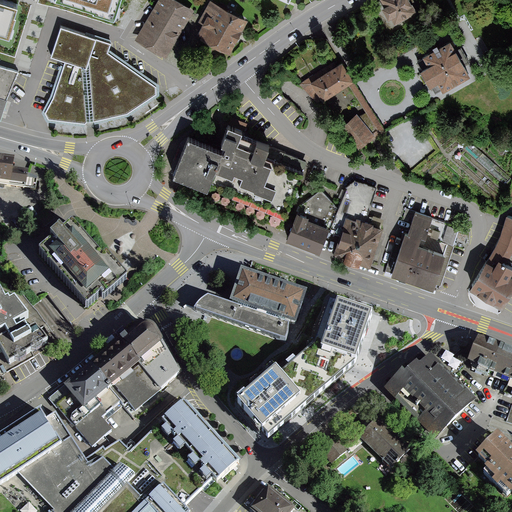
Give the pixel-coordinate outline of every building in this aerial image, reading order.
[(0,0),(0,25),(9,29),(17,0),(0,0)] [(38,3),(38,0),(34,0),(36,1),(31,16),(44,20),(49,7),(38,3)] [(84,0),(113,9),(116,0),(84,0)] [(164,53),(191,8),(177,0),(157,0),(136,37),(164,53)] [(245,16),(213,0),(208,0),(200,17),(206,20),(199,34),(229,49),(245,16)] [(411,0),(383,0),(385,3),(382,4),(389,17),(391,15),(395,22),(417,10),(411,0)] [(52,53),(65,58),(53,95),(45,109),(49,115),(85,120),(126,110),(156,91),(155,83),(106,50),(109,41),(62,25),(52,53)] [(470,73),(451,38),(423,53),(428,62),(420,66),(434,92),(470,73)] [(335,65),(332,61),(300,82),(319,102),(349,83),(354,79),(342,60),(335,65)] [(0,115),(16,68),(0,62),(0,115)] [(354,79),(349,83),(366,111),(360,115),(376,136),(386,130),(354,79)] [(360,115),(357,111),(342,124),(361,148),(376,136),(360,115)] [(225,145),(190,131),(175,169),(208,182),(282,212),(299,169),(263,155),(269,140),(240,129),(242,125),(230,120),(225,134),(229,136),(225,145)] [(14,160),(0,158),(0,185),(25,189),(26,182),(21,181),(21,176),(12,175),(14,160)] [(328,230),(340,233),(335,249),(368,260),(381,224),(363,218),(374,185),(354,178),(346,184),(328,230)] [(309,209),(299,206),(288,236),(319,248),(328,223),(307,216),(309,209)] [(409,229),(406,229),(404,237),(397,235),(386,269),(433,284),(445,247),(418,239),(421,231),(426,232),(431,214),(415,209),(414,212),(405,209),(402,218),(411,221),(409,229)] [(511,218),(506,217),(495,249),(470,291),(501,310),(511,292),(511,278),(511,276),(511,269),(505,265),(511,254),(511,218)] [(72,225),(39,253),(85,307),(98,296),(101,300),(125,279),(105,255),(100,259),(72,225)] [(200,302),(194,310),(215,317),(285,342),(288,325),(294,325),(300,310),(307,292),(241,269),(229,304),(207,297),(200,302)] [(0,329),(6,326),(10,332),(0,337),(0,340),(10,358),(46,338),(37,323),(29,328),(26,322),(18,326),(14,320),(27,313),(17,296),(12,298),(10,295),(7,297),(1,286),(0,286),(0,329)] [(323,325),(234,400),(266,441),(367,359),(381,319),(330,302),(323,325)] [(155,326),(143,322),(51,399),(91,446),(110,430),(100,417),(120,401),(130,413),(180,371),(155,326)] [(492,372),(504,346),(478,334),(466,361),(473,364),(471,368),(487,374),(488,371),(492,372)] [(511,348),(504,346),(492,372),(511,381),(511,391),(510,396),(511,397),(511,348)] [(469,395),(429,348),(389,381),(428,429),(469,395)] [(239,462),(184,401),(163,420),(131,453),(136,477),(128,485),(145,503),(163,487),(184,508),(214,479),(218,482),(239,462)] [(71,439),(63,444),(41,410),(0,436),(0,484),(19,472),(54,510),(51,511),(100,511),(128,485),(136,477),(131,453),(120,442),(105,452),(103,448),(85,459),(71,439)] [(410,449),(379,418),(359,437),(391,468),(410,449)] [(511,446),(498,434),(477,454),(489,467),(484,473),(508,498),(511,492),(511,446)] [(328,467),(349,451),(338,435),(330,441),(329,439),(315,450),(328,467)] [(100,511),(188,511),(163,487),(145,503),(128,485),(100,511)] [(269,489),(252,510),(254,511),(298,511),(293,508),(269,489)] [(11,502),(19,511),(28,504),(20,495),(11,502)]
